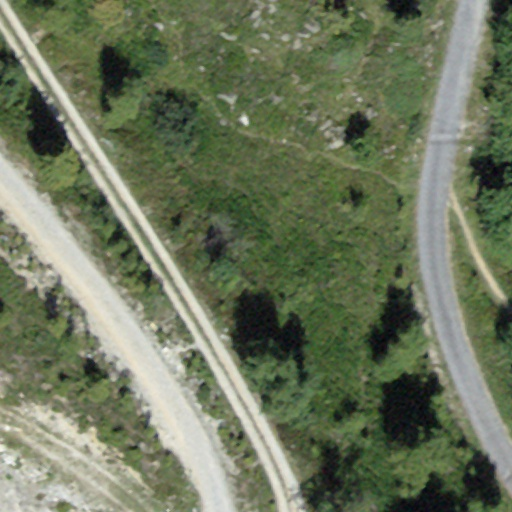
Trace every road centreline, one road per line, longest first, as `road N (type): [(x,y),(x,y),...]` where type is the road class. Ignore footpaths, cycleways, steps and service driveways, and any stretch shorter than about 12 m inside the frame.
road 1 (track): [(0,5),(178,285),(294,511)]
road 2 (track): [(511,467),(481,411),(432,270),(431,220),(480,0)]
road 3 (track): [(0,169),(89,276),(197,435),(224,511)]
